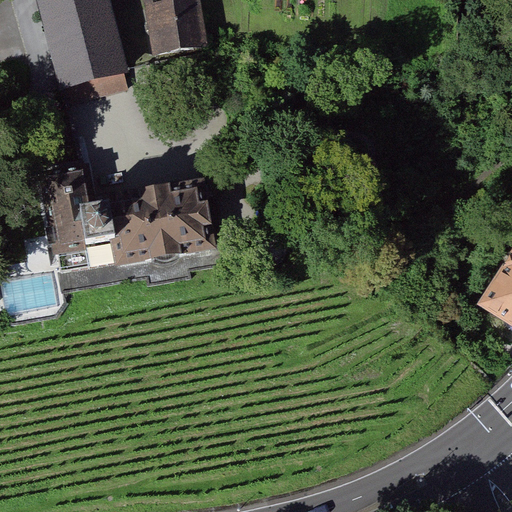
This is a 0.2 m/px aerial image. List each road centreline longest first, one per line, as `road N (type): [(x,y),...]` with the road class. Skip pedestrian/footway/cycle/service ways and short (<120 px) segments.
road 1 (primary): [(352,511),(471,454),(511,419)]
road 2 (residential): [(12,0),(38,75),(35,108),(0,124)]
